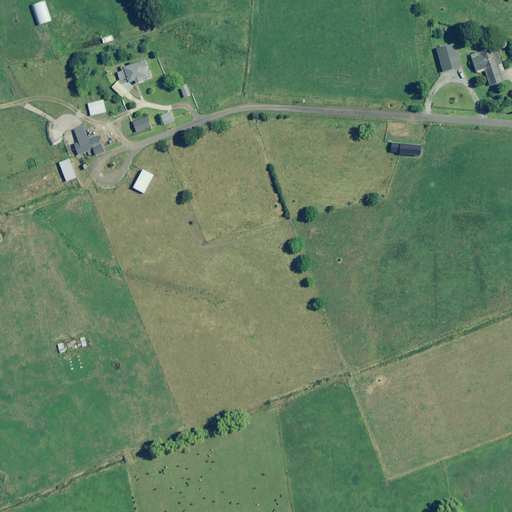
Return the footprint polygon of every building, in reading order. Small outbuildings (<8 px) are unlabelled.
[(51,21),(45,2),(32,6),(38,25),(51,21)] [(114,41),(112,36),(102,39),(103,44),(114,41)] [(460,68),(456,45),(437,48),(441,71),(460,68)] [(503,70),(496,47),(471,54),(476,72),(484,69),(489,86),(503,82),(500,71),(503,70)] [(151,78),(144,60),(121,69),(122,71),(117,73),(120,81),(127,79),(129,83),(135,81),(136,84),(151,78)] [(128,92),(117,82),(112,87),(122,98),(128,92)] [(190,96),(187,85),(180,87),(184,98),(190,96)] [(106,112),(103,101),(88,104),(90,116),(106,112)] [(174,122),(170,112),(160,116),(164,126),(174,122)] [(151,127),(148,117),(132,123),(136,133),(151,127)] [(88,139),(84,127),(74,130),(78,143),(74,144),(78,156),(93,150),(95,156),(105,153),(98,135),(88,139)] [(421,146),(390,143),(389,154),(420,156),(421,146)] [(76,178),(69,159),(59,163),(66,182),(76,178)] [(154,176),(143,170),(133,188),(144,194),(154,176)] [(91,366),(82,369),(83,375),(93,372),(91,366)]
